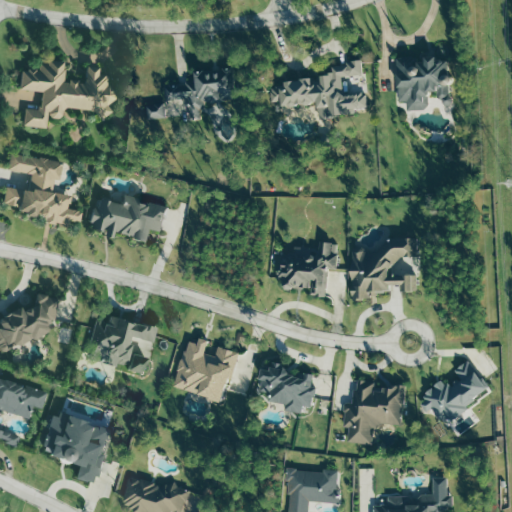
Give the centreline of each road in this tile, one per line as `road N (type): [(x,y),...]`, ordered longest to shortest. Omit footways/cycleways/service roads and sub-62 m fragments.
road 1 (residential): [(0,254),(331,341),(410,343)]
road 2 (residential): [(0,4),(24,14),(150,25),(284,15),(346,0)]
